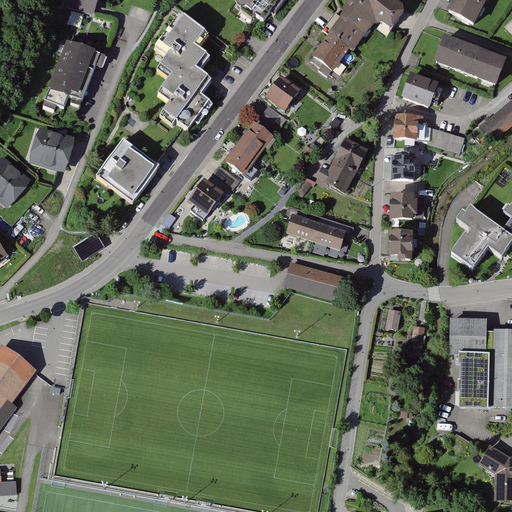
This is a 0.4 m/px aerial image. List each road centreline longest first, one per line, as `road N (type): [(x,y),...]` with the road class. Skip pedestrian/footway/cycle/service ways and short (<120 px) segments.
road 1 (residential): [(156,11),(99,111),(49,242),(0,298)]
road 2 (tertiary): [(142,230),(313,0)]
road 3 (residential): [(142,230),(374,271)]
road 4 (residential): [(387,286),(365,319),(339,511)]
road 5 (track): [(225,247),(385,106)]
road 6 (tertiary): [(0,316),(89,282),(142,230)]
road 7 (residential): [(374,271),(385,106)]
road 8 (residential): [(385,106),(464,120),(511,89)]
road 9 (residential): [(511,288),(427,294),(387,286)]
